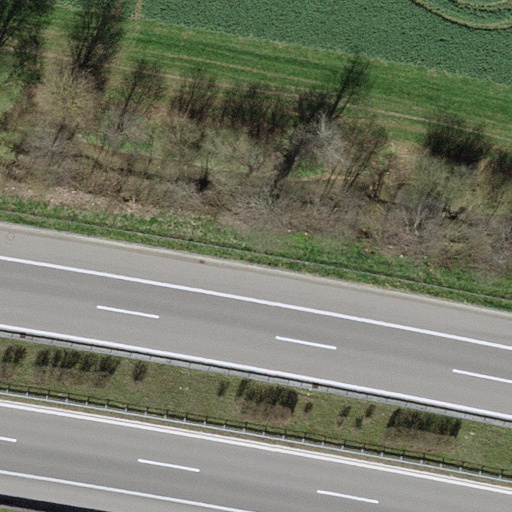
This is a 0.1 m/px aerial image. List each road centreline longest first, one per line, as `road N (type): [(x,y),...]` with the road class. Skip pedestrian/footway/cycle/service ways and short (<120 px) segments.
road 1 (motorway): [(511,384),(0,291)]
road 2 (motorway): [(0,437),(423,511)]
